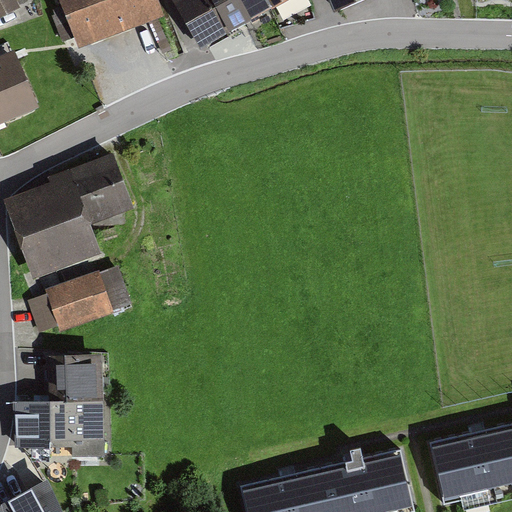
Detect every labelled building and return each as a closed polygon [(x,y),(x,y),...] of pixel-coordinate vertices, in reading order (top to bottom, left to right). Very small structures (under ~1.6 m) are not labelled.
[(22,5),(19,0),(0,0),(0,16),(14,9),(22,5)] [(60,0),(78,43),(163,10),(159,0),(60,0)] [(249,17),(239,0),(176,0),(201,44),(249,17)] [(275,3),(273,0),(239,0),(249,17),(275,3)] [(0,52),(0,120),(40,102),(15,46),(0,52)] [(4,202),(32,285),(105,260),(94,226),(135,212),(118,164),(4,202)] [(123,273),(32,302),(44,339),(135,309),(123,273)] [(22,390),(21,444),(111,444),(112,361),(54,360),(54,390),(22,390)] [(511,424),(430,443),(445,505),(461,501),(464,511),(511,499),(511,424)] [(402,447),(241,484),(247,511),(414,511),(414,508),(416,508),(402,447)] [(0,511),(68,511),(46,472),(0,497),(0,511)]
